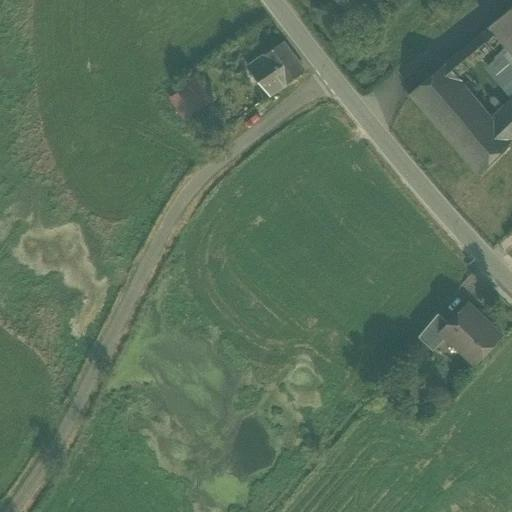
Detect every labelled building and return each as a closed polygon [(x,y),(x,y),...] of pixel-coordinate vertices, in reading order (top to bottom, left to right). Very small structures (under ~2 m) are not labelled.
[(336,0),(344,8),(345,7),(352,0),(336,0)] [(376,0),(352,0),(345,7),(356,19),(376,0)] [(511,6),(489,26),(511,52),(511,6)] [(511,52),(489,26),(445,63),(465,86),(486,67),(511,97),(511,52)] [(282,42),(247,66),(270,96),(305,72),(282,42)] [(465,86),(445,63),(409,94),(478,174),(491,162),(511,141),(511,140),(492,118),(465,86)] [(204,85),(196,91),(204,104),(213,98),(204,85)] [(213,98),(204,104),(217,122),(226,116),(213,98)] [(511,98),(492,118),(511,140),(511,98)] [(466,305),(447,325),(439,332),(445,337),(474,364),(499,338),(466,305)] [(436,315),(417,338),(431,352),(445,337),(439,332),(447,325),(436,315)]
